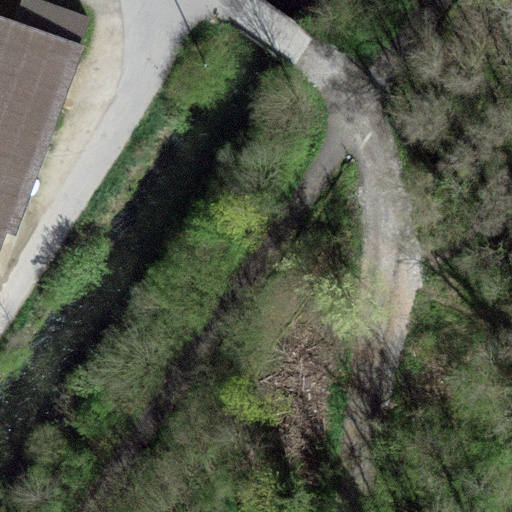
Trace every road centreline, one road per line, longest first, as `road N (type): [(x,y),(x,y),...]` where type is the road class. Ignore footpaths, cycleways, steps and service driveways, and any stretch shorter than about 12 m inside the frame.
road 1 (track): [(352,119),(78,511)]
road 2 (track): [(352,119),(376,188),(354,511)]
road 3 (unknown): [(243,2),(314,58),(352,119)]
road 4 (track): [(430,0),(352,119)]
